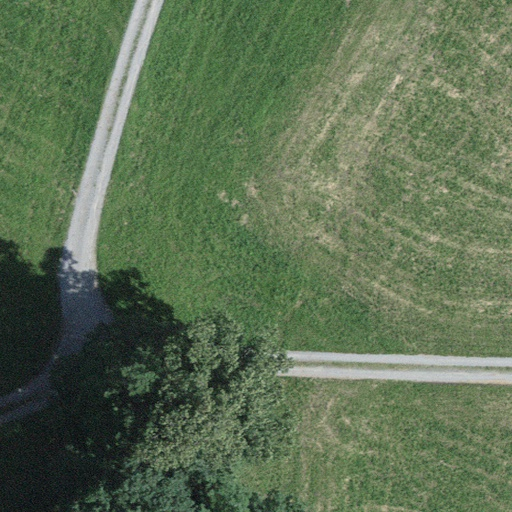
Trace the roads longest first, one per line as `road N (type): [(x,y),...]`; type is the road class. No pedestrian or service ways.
road 1 (track): [(69,371),(511,376)]
road 2 (track): [(69,371),(110,117),(148,0)]
